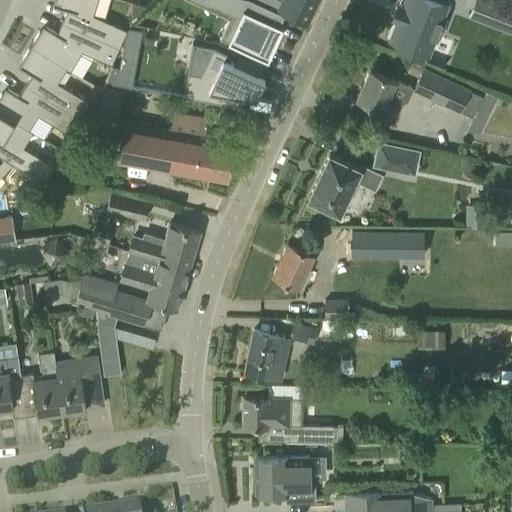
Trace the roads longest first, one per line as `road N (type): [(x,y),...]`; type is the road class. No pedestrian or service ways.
road 1 (residential): [(190,443),(193,363),(211,274),(336,0)]
road 2 (residential): [(0,469),(190,443)]
